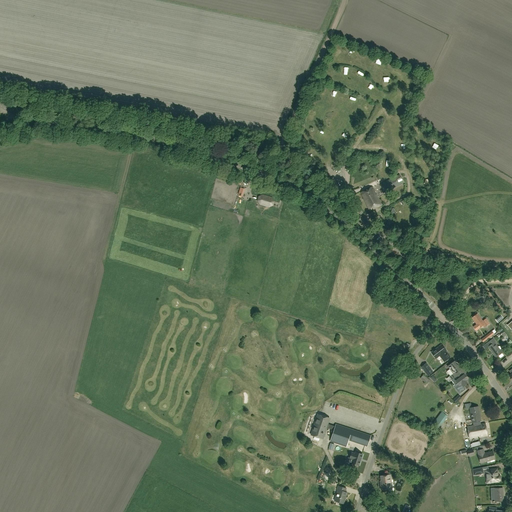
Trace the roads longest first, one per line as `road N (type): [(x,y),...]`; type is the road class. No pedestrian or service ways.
road 1 (tertiary): [(444,318),(296,187),(163,140),(48,121),(0,104)]
road 2 (residential): [(356,511),(403,375),(444,318)]
road 3 (track): [(345,0),(270,166)]
road 4 (track): [(417,292),(419,277),(345,187),(351,150)]
